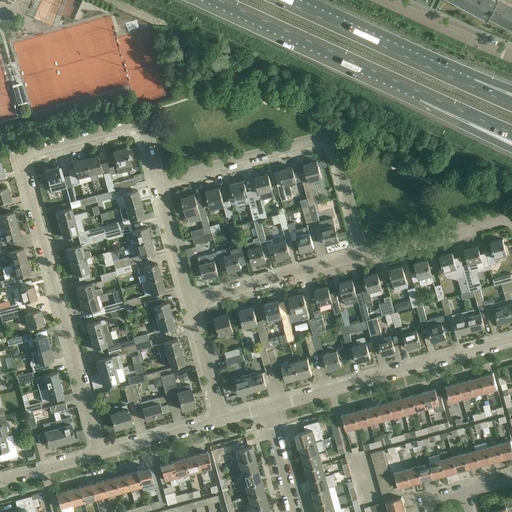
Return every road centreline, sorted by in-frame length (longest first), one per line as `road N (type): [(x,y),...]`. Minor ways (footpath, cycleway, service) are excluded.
road 1 (residential): [(100,454),(21,166),(26,148),(125,122),(140,136),(154,183)]
road 2 (residential): [(357,257),(326,147),(315,140),(154,183)]
road 3 (residential): [(265,407),(511,340)]
road 4 (motorway): [(215,0),(422,94)]
road 5 (motorway): [(473,88),(281,0)]
road 6 (residential): [(184,301),(357,257)]
road 7 (residential): [(357,257),(511,218)]
road 8 (unclassified): [(511,57),(381,0)]
road 9 (residential): [(184,301),(216,420)]
road 10 (residential): [(154,183),(184,301)]
road 11 (residential): [(100,454),(216,420)]
